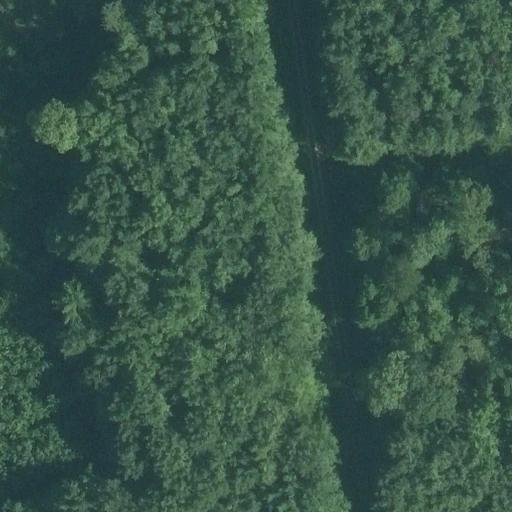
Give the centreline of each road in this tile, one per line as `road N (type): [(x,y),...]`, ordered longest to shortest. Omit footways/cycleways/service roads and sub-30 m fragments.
road 1 (track): [(367,511),(289,0)]
road 2 (track): [(511,135),(312,160)]
